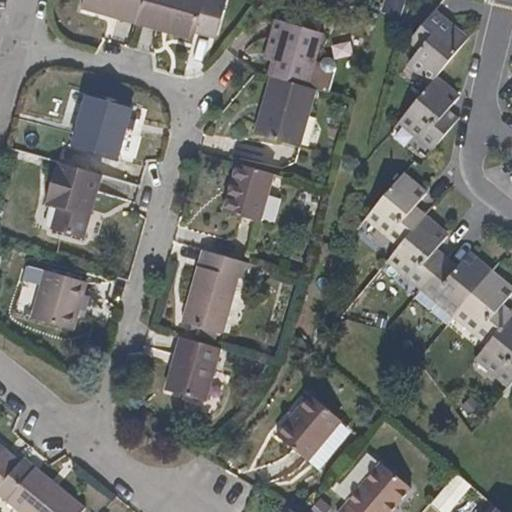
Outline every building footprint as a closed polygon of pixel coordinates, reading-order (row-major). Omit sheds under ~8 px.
[(136,16),(139,0),(81,0),(79,10),(102,16),(104,7),(136,16)] [(191,40),(202,0),(139,0),(136,16),(169,25),(166,33),(191,40)] [(133,24),(136,16),(104,7),(102,16),(133,24)] [(440,23),(433,15),(426,23),(434,30),(440,23)] [(166,33),(169,25),(136,16),(133,24),(166,33)] [(304,88),(319,34),(279,22),(264,76),(268,78),(304,88)] [(433,82),(465,44),(440,23),(434,30),(426,23),(409,43),(421,53),(409,67),(430,86),(433,82)] [(298,150),(314,92),(304,88),(268,78),(252,136),(298,150)] [(451,132),(441,124),(449,116),(459,104),(433,82),(430,86),(399,124),(434,153),(451,132)] [(114,160),(129,108),(86,96),(71,147),(114,160)] [(457,124),(449,116),(441,124),(451,132),(457,124)] [(83,241),(101,177),(56,165),(45,206),(54,209),(48,231),(83,241)] [(256,225),(271,175),(236,165),(222,214),(256,225)] [(417,225),(409,217),(415,210),(426,197),(402,177),(367,219),(400,246),(417,225)] [(422,220),(424,217),(415,210),(409,217),(417,225),(422,220)] [(428,261),(435,252),(445,240),(422,220),(417,225),(400,246),(387,262),(421,290),(438,269),(428,261)] [(201,270),(206,253),(200,251),(196,268),(201,270)] [(438,269),(444,261),(435,252),(428,261),(438,269)] [(221,337),(242,263),(206,253),(201,270),(196,268),(180,325),(221,337)] [(455,318),(489,276),(466,257),(456,270),(449,278),(438,269),(421,290),(455,318)] [(449,278),(456,270),(444,261),(438,269),(449,278)] [(70,334),(84,286),(44,274),(29,322),(70,334)] [(488,347),(505,325),(496,318),(503,309),(511,297),(511,296),(489,276),(455,318),(488,347)] [(510,320),(511,317),(503,309),(496,318),(505,325),(510,320)] [(511,382),(511,321),(510,320),(505,325),(488,347),(476,361),(508,388),(511,382)] [(178,367),(185,341),(179,340),(172,365),(178,367)] [(205,404),(220,351),(185,341),(178,367),(172,365),(164,393),(205,404)] [(308,464),(340,424),(310,399),(276,440),(308,464)] [(0,488),(19,465),(0,449),(0,488)] [(82,511),(84,510),(60,492),(33,470),(23,461),(19,465),(0,488),(0,496),(19,511),(82,511)] [(394,511),(412,490),(382,466),(360,492),(344,511),(394,511)] [(438,511),(452,511),(472,487),(456,475),(433,508),(438,511)]
